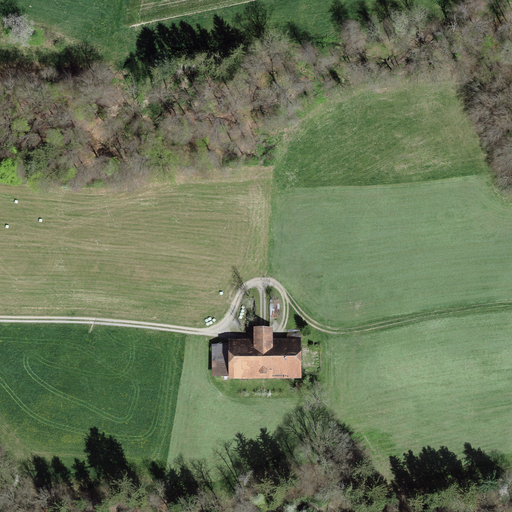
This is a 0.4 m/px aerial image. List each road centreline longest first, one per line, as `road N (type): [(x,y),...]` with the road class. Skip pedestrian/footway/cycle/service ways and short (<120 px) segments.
road 1 (track): [(283,296),(304,321),(332,334),(511,306)]
road 2 (track): [(211,332),(0,318)]
road 3 (track): [(279,335),(286,303),(280,290),(261,282),(243,290),(223,327),(211,332)]
